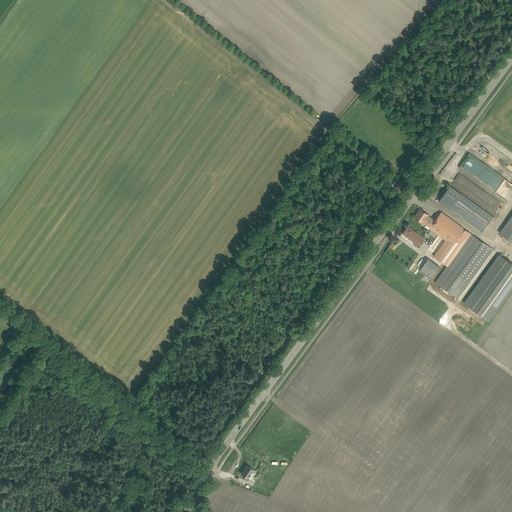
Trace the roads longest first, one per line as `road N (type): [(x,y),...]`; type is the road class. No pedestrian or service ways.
road 1 (secondary): [(186,511),(216,457),(511,59)]
road 2 (track): [(409,196),(163,0)]
road 3 (track): [(0,306),(208,471)]
